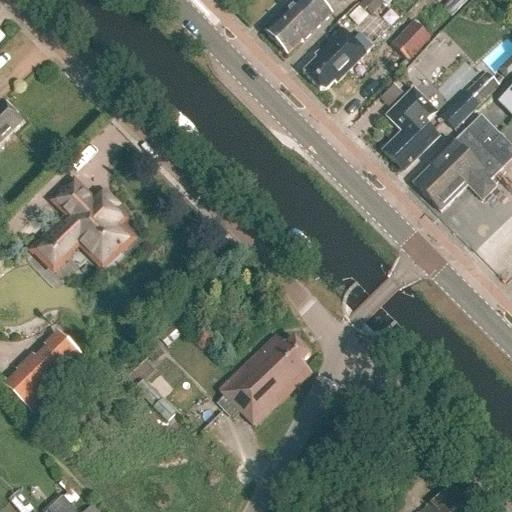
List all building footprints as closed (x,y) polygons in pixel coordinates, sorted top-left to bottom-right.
[(287,31),(317,1),(316,0),(297,0),(277,20),(278,22),(287,31)] [(370,19),(384,4),(379,0),(365,0),(358,8),(370,19)] [(451,19),(470,0),(452,0),(442,10),(451,19)] [(332,17),(317,1),(287,31),(278,22),(265,35),(286,57),(300,44),(302,46),(332,17)] [(413,25),(391,47),(409,64),(430,42),(413,25)] [(313,58),(317,62),(303,76),(319,93),(325,93),(333,85),(336,88),(367,57),(365,56),(371,49),(369,47),(369,46),(360,36),(353,43),(341,31),(313,58)] [(486,74),(441,119),(454,133),(499,88),(486,74)] [(390,105),(403,90),(396,83),(383,99),(390,105)] [(511,91),(499,105),(511,118),(511,91)] [(403,137),(383,156),(401,175),(437,140),(425,128),(434,119),(423,108),(424,106),(413,95),(387,121),(403,137)] [(0,146),(22,125),(1,103),(0,104),(0,146)] [(429,168),(431,169),(413,188),(440,216),(467,189),(482,204),(496,190),(490,184),(504,170),(486,152),(500,138),(481,118),(466,133),(455,144),(454,143),(429,168)] [(94,206),(74,186),(54,206),(68,220),(34,254),(53,274),(80,248),(103,271),(131,243),(118,230),(124,223),(101,200),(94,206)] [(86,278),(92,272),(86,265),(79,272),(86,278)] [(32,356),(16,373),(6,384),(4,383),(1,387),(42,429),(58,413),(49,404),(69,382),(71,385),(90,365),(57,334),(44,348),(46,349),(36,359),(32,356)] [(254,430),(312,374),(302,365),(310,357),(294,340),(286,348),(276,338),(219,394),(254,430)] [(154,365),(164,356),(152,344),(143,353),(154,365)] [(167,425),(177,415),(142,382),(134,392),(153,410),(152,410),(167,425)] [(475,511),(453,486),(424,511),(475,511)] [(97,511),(93,507),(87,511),(74,511),(63,499),(49,511),(97,511)]
